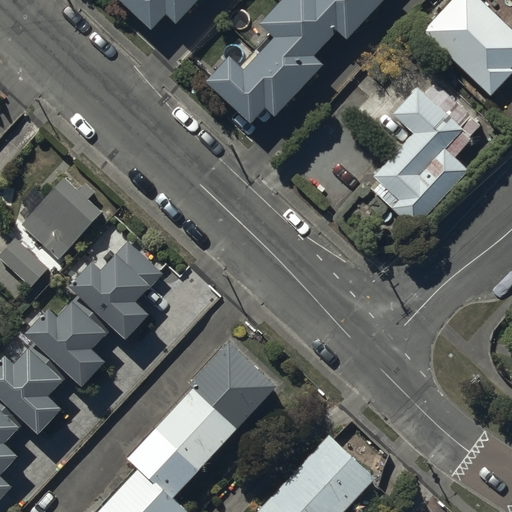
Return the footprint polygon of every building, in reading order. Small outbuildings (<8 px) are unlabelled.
[(126,0),(152,24),(166,9),(177,20),(195,0),(126,0)] [(210,82),(250,119),(263,105),(274,115),(319,67),(309,58),(335,31),(346,41),(384,0),(283,0),(261,25),(276,39),(243,75),(229,62),(210,82)] [(511,28),(482,0),(453,0),(424,30),(493,96),(511,76),(511,28)] [(464,130),(420,89),(394,116),(415,136),(375,179),(401,202),(395,208),(416,228),(469,171),(445,150),(464,130)] [(103,212),(64,178),(22,226),(61,260),(103,212)] [(50,269),(15,239),(0,255),(0,260),(32,289),(50,269)] [(94,262),(70,289),(128,339),(148,316),(135,306),(164,273),(129,242),(104,270),(94,262)] [(48,310),(25,335),(83,387),(105,363),(93,352),(109,334),(74,302),(59,319),(48,310)] [(272,375),(227,335),(125,446),(135,455),(82,511),(172,511),(185,498),(171,485),(272,375)] [(6,356),(0,362),(0,396),(41,433),(63,409),(51,398),(67,380),(32,348),(16,365),(6,356)] [(0,502),(14,487),(1,475),(20,455),(7,443),(22,427),(0,407),(0,502)] [(334,511),(373,470),(329,430),(253,511),(334,511)]
